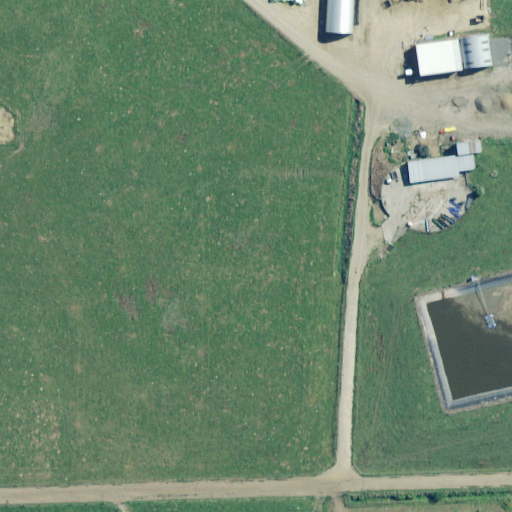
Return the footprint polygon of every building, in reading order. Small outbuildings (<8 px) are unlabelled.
[(350,7),(326,5),(324,32),(348,34),(350,7)] [(457,40),(462,71),(493,66),(489,35),(457,40)] [(462,71),(457,40),(414,46),(419,77),(462,71)] [(455,143),(456,156),(482,154),(480,140),(455,143)] [(405,163),(407,183),(458,178),(457,172),(473,171),(471,156),(405,163)]
